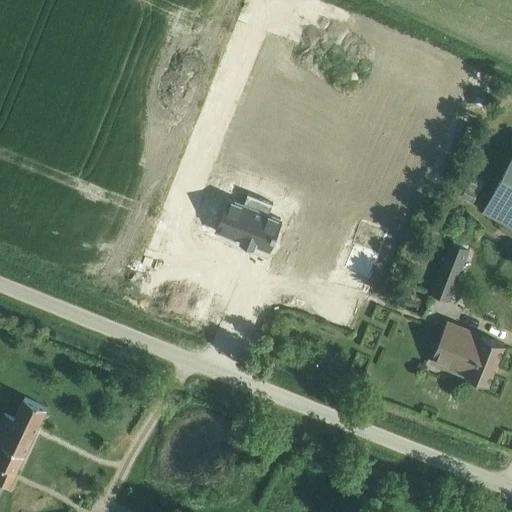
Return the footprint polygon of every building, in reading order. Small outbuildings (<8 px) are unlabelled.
[(298,16),(289,39),(299,43),(308,19),(298,16)] [(511,156),(483,210),(511,225),(511,156)] [(229,199),(216,231),(235,239),(236,236),(242,239),(241,241),(253,246),(254,244),(269,249),(281,220),(268,215),(273,203),(248,194),(244,205),(229,199)] [(362,220),(343,268),(369,279),(388,230),(362,220)] [(430,293),(449,301),(469,249),(451,242),(430,293)] [(445,327),(433,356),(467,370),(465,375),(488,385),(504,344),(482,335),(479,340),(445,327)] [(26,456),(47,408),(25,397),(15,418),(5,413),(0,422),(0,443),(4,445),(0,454),(0,484),(10,489),(25,456),(26,456)]
